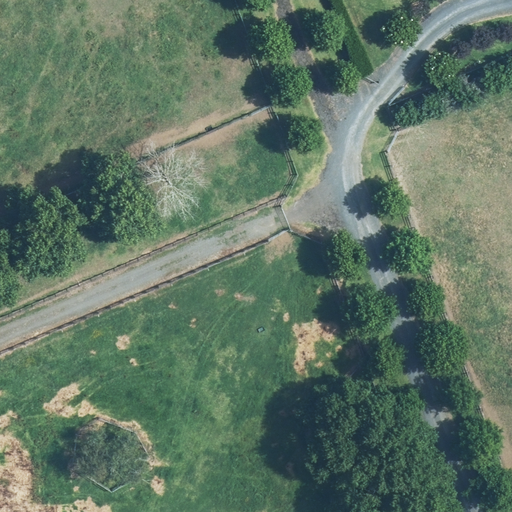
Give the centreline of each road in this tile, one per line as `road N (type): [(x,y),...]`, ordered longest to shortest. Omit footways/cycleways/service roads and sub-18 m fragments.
road 1 (track): [(447,511),(337,232),(312,191),(319,143),(458,20),(511,4)]
road 2 (track): [(0,335),(312,191)]
road 3 (track): [(293,0),(350,116)]
